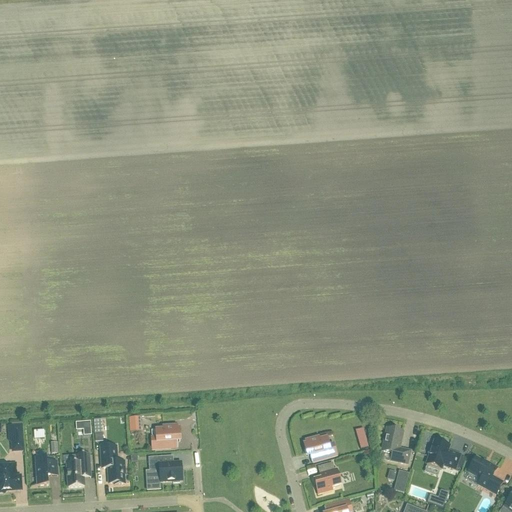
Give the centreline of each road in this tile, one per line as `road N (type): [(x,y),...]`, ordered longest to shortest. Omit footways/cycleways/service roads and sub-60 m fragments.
road 1 (residential): [(511,456),(412,416),(292,408),(282,443),(301,511)]
road 2 (residential): [(197,500),(41,511)]
